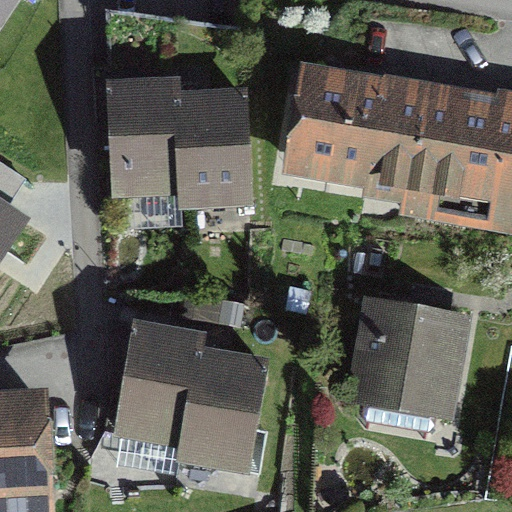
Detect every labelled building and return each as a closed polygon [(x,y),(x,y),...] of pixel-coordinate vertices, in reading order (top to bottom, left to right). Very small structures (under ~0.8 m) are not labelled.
[(0,0),(0,28),(18,0),(0,0)] [(511,228),(511,112),(311,75),(293,171),(405,192),(402,211),(511,231),(511,228)] [(175,85),(110,89),(118,193),(183,188),(176,99),(175,85)] [(244,95),(176,99),(183,188),(183,206),(251,202),(244,95)] [(0,266),(32,219),(0,197),(0,266)] [(456,327),(372,311),(352,418),(436,434),(456,327)] [(203,339),(140,327),(120,430),(185,442),(200,353),(203,339)] [(262,364),(200,353),(185,442),(181,463),(243,474),(262,364)] [(0,511),(45,511),(38,402),(0,404),(0,511)]
